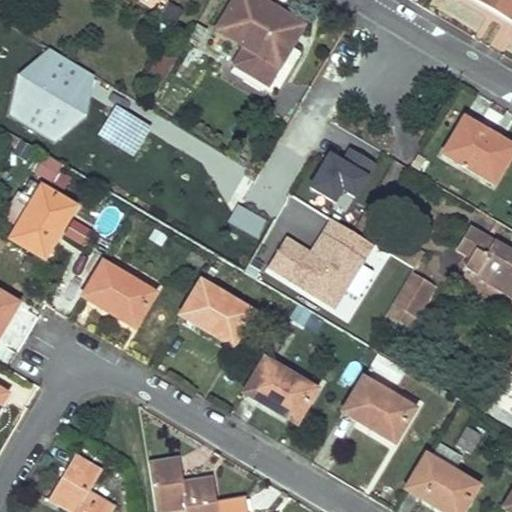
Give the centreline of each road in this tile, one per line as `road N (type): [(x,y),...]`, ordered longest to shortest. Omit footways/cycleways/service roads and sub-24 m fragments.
road 1 (residential): [(362,511),(123,368),(73,365),(0,496)]
road 2 (residential): [(366,0),(511,86)]
